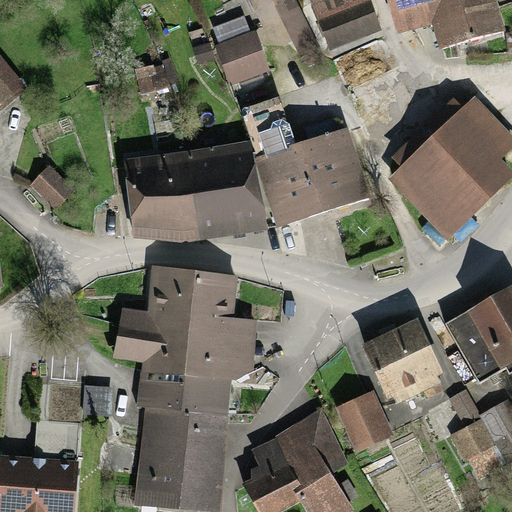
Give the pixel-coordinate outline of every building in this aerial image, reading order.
[(291,0),(290,0),(274,9),(301,61),(319,52),(291,0)] [(364,0),(308,0),(330,51),(378,31),(364,0)] [(381,0),(390,32),(432,21),(439,49),(497,34),(488,0),(381,0)] [(234,91),(275,74),(259,34),(218,52),(234,91)] [(0,68),(0,110),(20,95),(0,68)] [(449,87),(397,136),(413,153),(383,181),(423,223),(414,232),(435,254),(510,184),(492,164),(508,149),(449,87)] [(294,96),(261,106),(294,213),(378,188),(358,123),(307,139),(294,96)] [(263,142),(205,146),(215,232),(280,223),(263,142)] [(215,232),(205,146),(140,147),(144,226),(215,232)] [(44,172),(26,190),(48,212),(67,194),(44,172)] [(230,270),(151,262),(146,308),(123,306),(118,353),(158,357),(162,368),(246,376),(251,317),(226,315),(230,270)] [(511,280),(463,311),(498,369),(511,360),(511,280)] [(426,310),(378,331),(405,390),(452,369),(426,310)] [(242,410),(246,376),(162,368),(158,401),(242,410)] [(382,386),(345,400),(359,437),(396,422),(382,386)] [(463,395),(436,411),(474,477),(511,455),(511,415),(505,404),(478,420),(463,395)] [(242,410),(158,401),(153,442),(236,453),(242,410)] [(351,458),(324,411),(268,442),(281,465),(246,484),(261,511),(266,511),(298,494),(308,511),(350,511),(356,509),(333,469),(351,458)] [(229,503),(236,453),(153,442),(146,492),(229,503)] [(66,511),(68,464),(0,461),(0,511),(66,511)]
